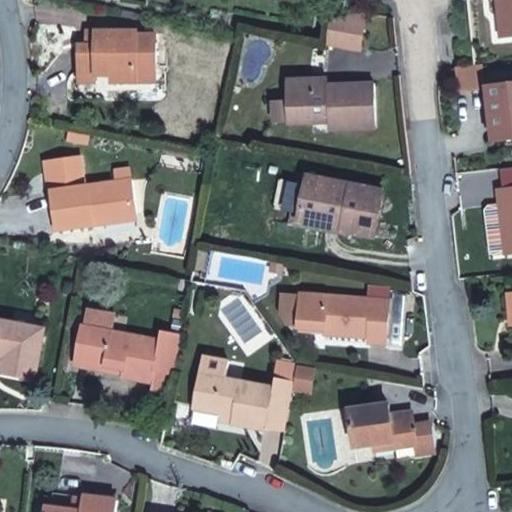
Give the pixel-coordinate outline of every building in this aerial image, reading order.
[(511,0),(496,0),(501,39),(511,38),(511,0)] [(114,82),(138,82),(138,74),(156,74),(155,36),(137,36),(137,32),(98,32),(98,45),(89,46),(81,46),(81,76),(98,75),(114,74),(114,82)] [(98,45),(98,32),(89,32),(89,46),(98,45)] [(98,75),(81,76),(81,83),(98,82),(98,75)] [(288,81),(288,101),(289,122),(289,125),(328,123),(329,131),(377,128),(375,83),(328,85),(328,78),(288,81)] [(511,83),(487,86),(492,141),(511,139),(511,83)] [(275,123),(289,122),(288,101),(274,102),(275,123)] [(88,147),(90,135),(69,131),(67,143),(88,147)] [(58,230),(92,225),(91,221),(135,214),(131,181),(84,188),(80,155),(50,159),(54,191),(58,230)] [(54,191),(50,159),(44,159),(48,192),(54,191)] [(384,191),(299,174),(289,224),(339,234),(340,230),(374,237),(384,191)] [(511,188),(499,191),(506,253),(511,252),(511,188)] [(91,221),(92,225),(136,219),(135,214),(91,221)] [(298,328),(325,330),(368,333),(367,340),(367,343),(386,345),(389,300),(301,294),(298,328)] [(87,311),(84,326),(93,328),(113,332),(116,316),(87,311)] [(175,315),(171,333),(183,335),(186,318),(175,315)] [(44,328),(0,320),(0,354),(6,355),(3,372),(35,377),(44,328)] [(86,360),(93,328),(84,326),(76,366),(123,374),(124,367),(86,360)] [(160,340),(113,332),(93,328),(86,360),(124,367),(123,374),(154,379),(156,368),(176,371),(183,335),(171,333),(162,331),(160,340)] [(325,336),(367,340),(368,333),(325,330),(325,336)] [(266,426),(285,430),(295,382),(276,379),(274,387),(225,378),(228,362),(203,357),(193,408),(209,411),(233,415),(232,419),(231,423),(266,430),(266,426)] [(156,368),(154,379),(152,392),(172,395),(176,371),(156,368)] [(355,445),(375,443),(394,440),(395,447),(417,444),(412,413),(391,416),(389,405),(350,410),(355,445)] [(208,415),(232,419),(233,415),(209,411),(208,415)] [(394,440),(375,443),(376,450),(395,447),(394,440)] [(82,511),(47,507),(46,511),(116,511),(118,500),(84,495),(82,511)]
